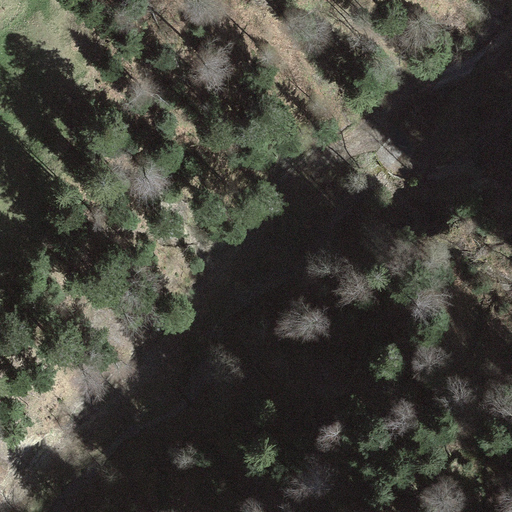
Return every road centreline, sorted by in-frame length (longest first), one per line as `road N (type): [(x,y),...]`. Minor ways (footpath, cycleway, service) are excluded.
road 1 (track): [(511,37),(488,59),(422,87),(291,187),(135,383),(0,511)]
road 2 (track): [(361,129),(409,169),(441,172),(511,109)]
